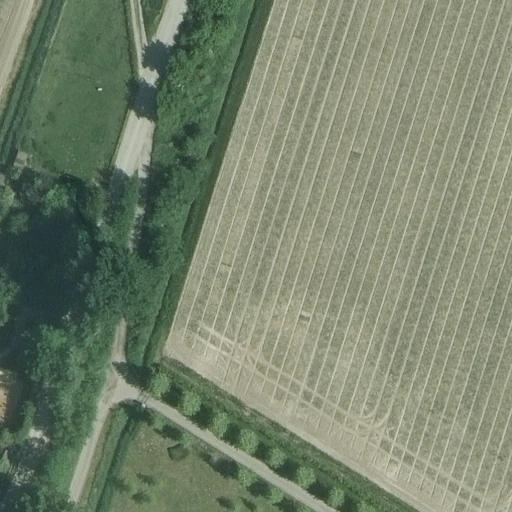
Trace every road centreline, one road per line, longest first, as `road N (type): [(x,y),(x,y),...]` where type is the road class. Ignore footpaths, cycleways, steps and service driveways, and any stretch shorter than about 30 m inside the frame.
road 1 (unclassified): [(5,511),(51,400),(139,113)]
road 2 (unclassified): [(68,511),(111,376),(141,156),(139,113)]
